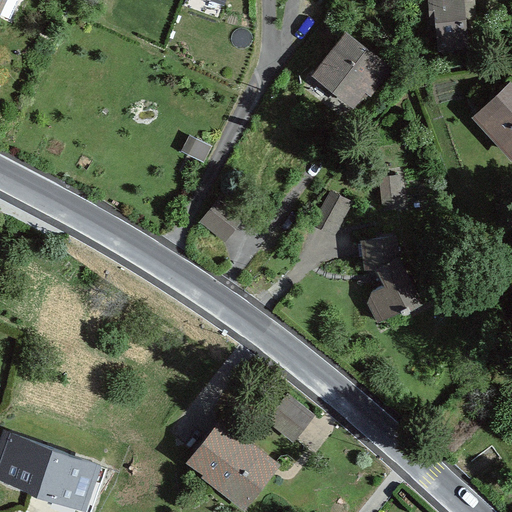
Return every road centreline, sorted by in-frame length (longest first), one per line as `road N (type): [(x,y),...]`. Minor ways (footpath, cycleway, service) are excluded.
road 1 (residential): [(475,511),(308,363),(162,262),(0,174)]
road 2 (unknown): [(223,281),(325,152)]
